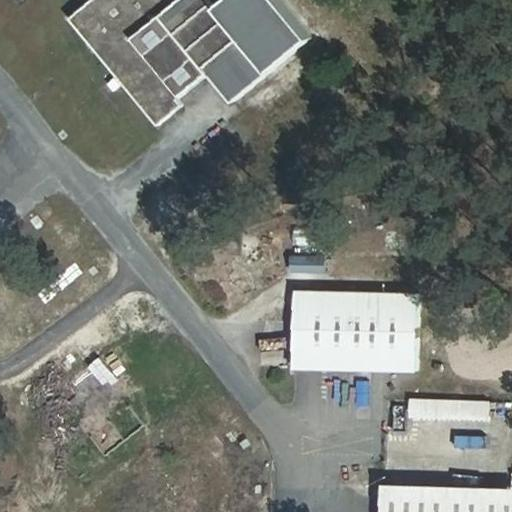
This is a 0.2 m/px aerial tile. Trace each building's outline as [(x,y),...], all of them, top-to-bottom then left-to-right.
[(311,40),(276,0),(92,0),(71,18),(158,121),(213,75),(237,103),(311,40)] [(427,293),(303,288),(302,367),(427,371),(427,293)] [(287,365),(289,336),(263,334),(262,349),(269,349),(268,363),(287,365)] [(418,398),(417,418),(501,421),(500,400),(418,398)] [(511,511),(511,487),(392,483),(389,511),(511,511)] [(368,511),(369,503),(343,505),(343,511),(368,511)]
